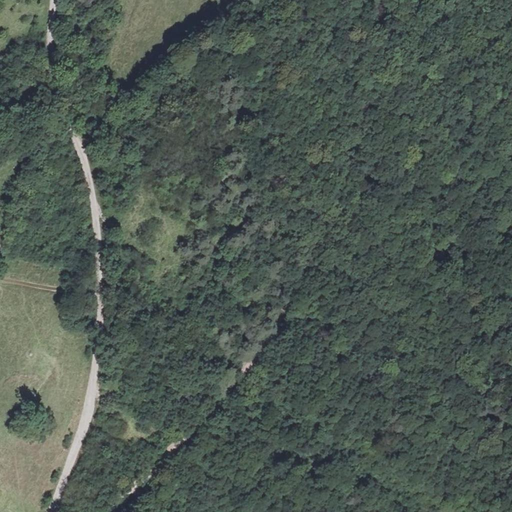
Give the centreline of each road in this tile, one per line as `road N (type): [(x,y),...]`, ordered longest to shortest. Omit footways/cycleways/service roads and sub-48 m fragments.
road 1 (track): [(384,0),(307,257),(263,344),(183,439),(107,511)]
road 2 (track): [(51,511),(91,398),(101,317),(93,196),(52,74),(53,0)]
